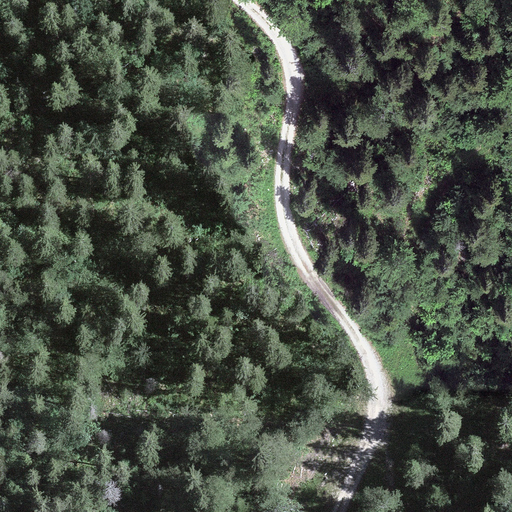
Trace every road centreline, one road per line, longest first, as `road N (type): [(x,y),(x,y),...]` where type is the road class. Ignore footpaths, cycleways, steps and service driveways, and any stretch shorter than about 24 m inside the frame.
road 1 (track): [(385,402),(372,348),(283,219),(290,56),(239,0)]
road 2 (track): [(337,511),(385,402)]
